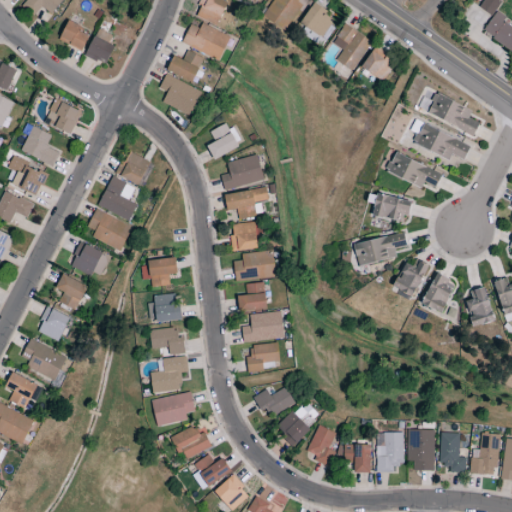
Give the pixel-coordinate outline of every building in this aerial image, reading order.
[(41,6),(50,13),(60,0),(27,0),(21,8),(32,17),(41,6)] [(216,26),(226,1),(223,0),(200,0),(194,17),(216,26)] [(297,0),(272,0),(262,17),(284,31),(300,5),(296,2),(297,0)] [(482,0),(478,7),(491,16),(501,2),(497,0),(482,0)] [(511,28),(502,21),(504,17),(496,11),(481,31),(511,53),(511,28)] [(81,27),(67,20),(58,40),(81,51),(88,36),(78,32),(81,27)] [(229,37),(201,24),(198,29),(189,24),(180,44),(218,61),(229,37)] [(335,61),(351,71),(370,42),(343,24),(331,44),(341,50),(335,61)] [(116,38),(97,29),(83,55),(102,65),(116,38)] [(360,68),(381,82),(395,61),(373,47),(360,68)] [(202,58),(185,51),(182,60),(172,56),(166,72),(192,82),(202,58)] [(16,70),(0,62),(0,88),(6,91),(16,70)] [(201,93),(165,74),(158,89),(166,93),(161,102),(188,117),(201,93)] [(471,111),(435,94),(425,114),(472,136),(479,124),(468,118),(471,111)] [(0,125),(2,127),(12,101),(0,96),(0,125)] [(79,110),(52,101),(44,125),(71,134),(79,110)] [(237,148),(225,124),(208,132),(214,143),(206,146),(213,160),(237,148)] [(449,160),(451,155),(463,160),(469,145),(420,124),(411,144),(449,160)] [(58,153),(45,147),(50,135),(31,126),(19,152),(52,167),(58,153)] [(149,162),(126,151),(114,175),(137,186),(149,162)] [(423,182),(435,187),(441,175),(394,152),(385,172),(420,188),(423,182)] [(219,176),(223,190),(262,181),(256,155),(225,163),(228,174),(219,176)] [(11,158),(6,168),(16,172),(10,186),(36,196),(46,173),(11,158)] [(96,207),(128,221),(136,205),(127,201),(133,188),(110,177),(96,207)] [(255,218),(253,202),(267,200),(266,189),(224,194),(226,211),(236,210),(237,220),(255,218)] [(14,213),(26,219),(32,204),(3,191),(0,197),(0,219),(9,223),(14,213)] [(372,217),(408,220),(410,199),(374,196),(372,217)] [(90,239),(121,251),(130,225),(93,211),(86,228),(93,231),(90,239)] [(229,225),(232,251),(263,247),(259,221),(229,225)] [(0,260),(12,239),(0,231),(0,260)] [(353,243),(357,266),(396,258),(394,250),(406,247),(404,233),(353,243)] [(99,276),(108,256),(79,242),(67,266),(89,276),(91,272),(99,276)] [(240,253),(241,261),(232,261),(233,281),(274,279),(272,252),(240,253)] [(141,280),(149,279),(150,288),(168,286),(167,275),(176,274),(174,258),(146,261),(147,266),(139,267),(141,280)] [(412,266),(403,262),(393,289),(414,297),(427,265),(414,260),(412,266)] [(434,274),(421,305),(441,313),(454,282),(434,274)] [(57,304),(75,311),(86,285),(61,275),(55,289),(62,292),(57,304)] [(492,282),(504,323),(511,320),(511,319),(510,313),(511,312),(511,284),(507,286),(505,278),(492,282)] [(244,284),(245,296),(236,296),(237,312),(265,310),(263,283),(244,284)] [(471,300),(465,301),(470,327),(492,323),(485,288),(469,291),(471,300)] [(180,320),(179,306),(175,306),(174,294),(152,296),(153,303),(146,304),(148,323),(180,320)] [(57,342),(69,318),(47,307),(35,331),(57,342)] [(241,342),(282,340),(281,312),(248,314),(249,327),(240,327),(241,342)] [(149,349),(167,348),(168,355),(184,354),(182,337),(176,338),(175,328),(148,331),(149,349)] [(25,368),(55,381),(65,356),(28,340),(20,357),(28,361),(25,368)] [(248,371),(276,370),(276,344),(247,345),(248,371)] [(150,393),(180,391),(179,373),(186,372),(185,357),(162,359),(162,372),(149,373),(150,393)] [(7,401),(24,409),(36,385),(11,373),(4,387),(12,391),(7,401)] [(263,409),(270,418),(294,403),(284,387),(269,396),(265,389),(251,398),(260,411),(263,409)] [(193,412),(189,392),(149,401),(155,427),(186,420),(185,414),(193,412)] [(0,435),(23,444),(32,418),(0,406),(0,435)] [(309,429),(289,411),(273,429),(293,447),(309,429)] [(169,437),(180,462),(210,447),(203,432),(197,435),(193,426),(169,437)] [(335,434),(317,426),(305,452),(315,456),(312,461),(327,468),(334,452),(327,449),(335,434)] [(434,431),(406,430),(405,462),(412,462),(412,471),(432,472),(434,431)] [(402,433),(375,433),(375,473),(392,473),(392,465),(402,465),(402,433)] [(457,458),(458,434),(439,433),(438,466),(447,466),(447,472),(464,473),(465,458),(457,458)] [(469,474),(495,475),(497,435),(479,434),(479,450),(470,449),(469,474)] [(511,440),(503,439),(500,480),(511,480),(511,440)] [(369,473),(370,445),(343,445),(342,464),(353,464),(353,473),(369,473)] [(205,487),(230,473),(222,458),(212,463),(208,455),(193,464),(205,487)] [(248,495),(231,476),(213,492),(230,511),(248,495)] [(246,511),(270,511),(265,510),(268,504),(254,496),(246,511)]
